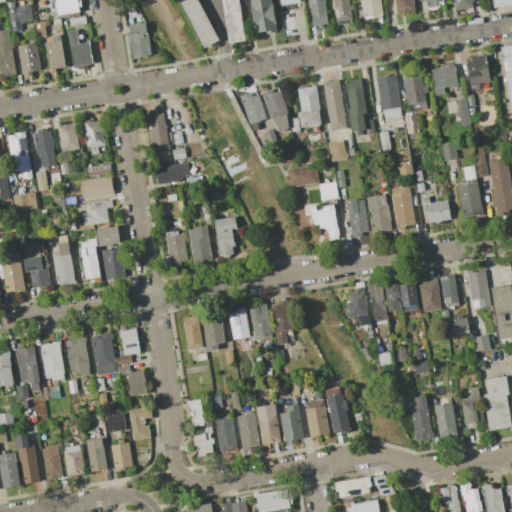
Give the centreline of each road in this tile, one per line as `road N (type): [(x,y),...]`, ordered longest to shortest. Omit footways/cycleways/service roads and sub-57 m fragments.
road 1 (residential): [(0,321),(511,237)]
road 2 (residential): [(129,88),(511,23)]
road 3 (residential): [(119,101),(170,414),(169,457),(179,474)]
road 4 (residential): [(205,482),(366,457),(434,467),(511,454)]
